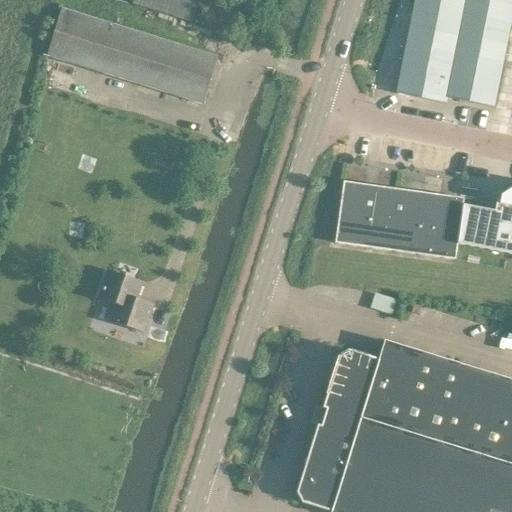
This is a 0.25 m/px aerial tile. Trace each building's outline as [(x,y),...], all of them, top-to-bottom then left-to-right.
[(493,107),(508,33),(511,13),(511,9),(465,0),(414,0),(396,94),(445,103),(446,97),(493,107)] [(511,0),(465,0),(511,9),(511,0)] [(201,104),(216,57),(62,9),(47,56),(201,104)] [(455,260),(456,248),(460,249),(466,206),(462,205),(463,198),(343,182),(334,243),(455,260)] [(511,259),(511,182),(509,182),(500,187),(495,212),(466,206),(460,249),(511,259)] [(136,300),(142,282),(107,270),(97,299),(114,304),(108,321),(143,333),(151,310),(138,306),(136,300)] [(511,511),(511,380),(384,341),(378,360),(375,359),(349,351),(338,356),(322,408),(326,410),(325,413),(317,411),(314,420),(322,423),(321,427),(317,426),(296,493),(301,503),(328,511),(331,511),(330,511),(511,511)]
